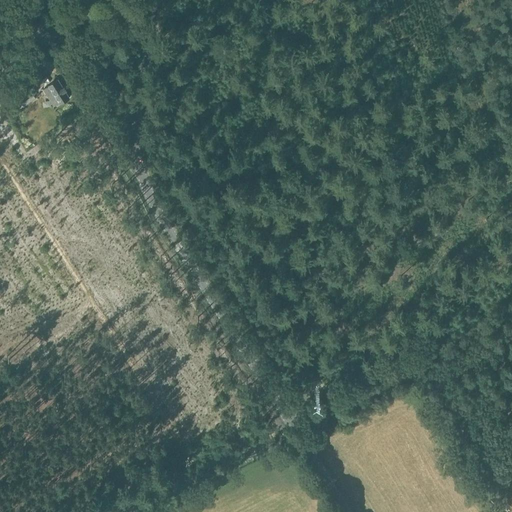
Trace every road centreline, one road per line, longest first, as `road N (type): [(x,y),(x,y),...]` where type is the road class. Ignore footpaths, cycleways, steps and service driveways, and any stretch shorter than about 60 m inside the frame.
road 1 (tertiary): [(346,511),(143,188),(134,132),(156,0)]
road 2 (unclassified): [(18,0),(42,43),(109,0)]
